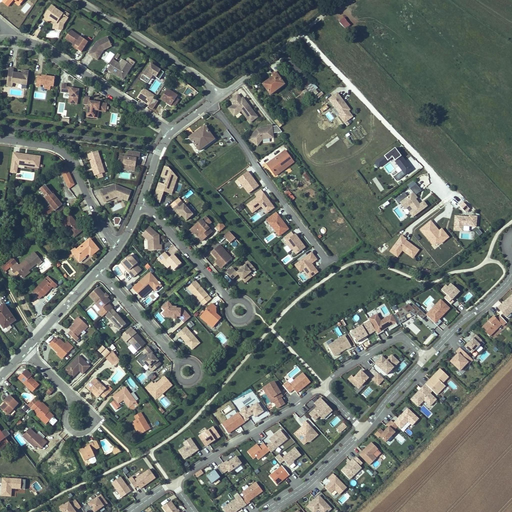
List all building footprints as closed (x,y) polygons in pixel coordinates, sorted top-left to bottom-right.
[(50,16),(48,18),(54,22),(54,21),(56,22),(57,22),(56,25),(56,29),(61,30),(62,29),(64,24),(68,17),(55,9),(55,8),(51,5),(46,13),(50,16)] [(343,17),(339,22),(343,26),(347,20),(343,17)] [(81,52),(88,42),(71,30),(65,38),(79,48),(77,50),(81,52)] [(104,50),(112,46),(107,37),(97,42),(89,54),(97,60),(104,50)] [(109,51),(104,61),(110,63),(114,53),(109,51)] [(300,69),(289,57),(284,63),(286,65),(287,64),(295,73),(300,69)] [(114,60),(107,70),(120,78),(123,74),(126,75),(132,66),(123,59),(120,64),(114,60)] [(159,80),(164,72),(154,66),(152,69),(150,70),(147,68),(145,72),(142,73),(143,75),(142,76),(140,79),(148,83),(153,75),(159,80)] [(27,85),(29,73),(23,73),(23,75),(21,74),(13,73),(14,69),(9,69),(7,82),(12,83),(27,85)] [(310,84),(303,75),(304,74),(302,71),(297,76),(296,77),(305,88),(310,84)] [(270,95),(284,84),(277,74),(273,77),(274,78),(268,82),(268,81),(263,85),(270,95)] [(54,87),(55,78),(42,76),(42,77),(37,76),(36,86),(41,87),(41,85),(44,85),(51,86),(54,87)] [(77,104),(79,90),(73,89),(71,89),(71,88),(66,87),(67,85),(62,84),(61,92),(70,93),(69,103),(77,104)] [(153,99),(155,96),(144,88),(137,98),(149,105),(151,103),(153,99)] [(179,100),(176,98),(178,96),(168,89),(161,99),(171,106),(172,105),(174,106),(179,100)] [(350,110),(344,102),(343,103),(341,101),(342,100),(337,93),(332,97),(333,99),(330,102),(336,109),(337,108),(341,113),(340,115),(339,116),(344,123),(353,117),(348,111),(350,110)] [(250,108),(248,106),(249,105),(243,98),(241,99),(238,94),(230,100),(234,105),(228,109),(234,116),(241,111),(244,109),(247,112),(244,114),(250,123),(258,117),(251,108),(250,108)] [(108,109),(108,107),(106,106),(107,104),(97,102),(97,103),(95,103),(95,102),(89,101),(90,97),(85,97),(84,105),(88,105),(87,117),(94,118),(95,110),(99,111),(99,109),(102,109),(101,111),(105,112),(106,109),(108,109)] [(273,135),(273,133),(272,126),(272,125),(268,126),(268,128),(260,129),(260,130),(258,130),(257,129),(249,139),(257,146),(263,139),(269,138),(269,136),(273,135)] [(196,137),(206,129),(204,126),(194,134),(196,137)] [(199,151),(214,139),(206,129),(196,137),(194,134),(189,138),(199,151)] [(379,167),(392,157),(405,174),(411,170),(399,153),(396,149),(395,148),(376,163),(379,167)] [(104,172),(98,151),(88,155),(92,168),(94,167),(94,170),(93,170),(95,176),(97,175),(102,173),(104,172)] [(135,162),(136,158),(132,158),(133,151),(128,151),(127,157),(120,156),(119,165),(124,165),(123,169),(134,171),(135,162)] [(278,169),(291,159),(285,151),(267,164),(276,175),(280,172),(278,169)] [(39,168),(40,157),(19,154),(19,156),(13,155),(11,172),(17,173),(18,165),(39,168)] [(280,172),(293,162),(291,159),(278,169),(280,172)] [(415,159),(410,164),(414,169),(419,164),(415,159)] [(71,175),(66,165),(60,169),(62,172),(64,171),(67,177),(71,175)] [(168,193),(172,182),(177,178),(168,168),(165,167),(161,177),(167,179),(164,185),(159,183),(154,196),(160,203),(164,191),(168,193)] [(18,179),(34,179),(34,172),(18,171),(18,179)] [(71,175),(67,177),(64,171),(62,172),(69,189),(75,184),(71,175)] [(248,171),(235,181),(240,189),(243,186),(249,194),(259,185),(248,171)] [(171,194),(177,178),(172,182),(168,193),(171,194)] [(419,203),(416,199),(417,198),(415,195),(422,191),(416,184),(410,188),(413,193),(408,197),(405,193),(395,200),(399,204),(401,203),(405,209),(407,208),(410,206),(413,209),(410,212),(413,217),(427,206),(424,201),(420,204),(418,205),(417,204),(419,203)] [(58,205),(60,203),(53,194),(53,195),(51,196),(49,194),(51,193),(45,185),(40,189),(45,196),(44,197),(51,205),(41,213),(45,217),(54,209),(55,211),(60,207),(58,205)] [(127,201),(131,191),(116,185),(114,186),(111,187),(100,192),(104,202),(117,197),(127,201)] [(267,214),(275,208),(261,189),(254,194),(256,197),(246,204),(253,213),(262,206),(267,214)] [(43,205),(39,200),(34,203),(39,209),(43,205)] [(193,215),(181,201),(173,208),(176,212),(177,210),(182,216),(186,220),(193,215)] [(459,206),(466,212),(470,208),(464,201),(459,206)] [(58,214),(65,208),(60,203),(58,205),(60,207),(55,211),(58,214)] [(282,222),(281,221),(282,220),(276,212),(266,219),(279,236),(289,229),(283,221),(282,222)] [(477,227),(478,216),(454,215),(454,230),(469,231),(469,226),(477,227)] [(82,230),(70,216),(62,222),(74,237),(82,230)] [(212,232),(207,226),(211,222),(206,216),(191,229),(194,232),(199,238),(200,237),(203,240),(212,232)] [(419,229),(434,249),(450,238),(442,227),(438,230),(431,221),(419,229)] [(219,231),(226,226),(222,222),(216,227),(219,231)] [(159,245),(159,239),(158,239),(158,237),(159,235),(149,227),(142,235),(148,240),(149,251),(161,250),(161,245),(159,245)] [(230,243),(235,238),(229,231),(224,236),(230,243)] [(294,235),(291,232),(284,237),(286,241),(285,241),(295,255),(305,247),(300,240),(299,241),(294,235)] [(91,256),(99,250),(90,239),(76,250),(72,253),(79,262),(89,254),(91,256)] [(231,242),(235,248),(240,244),(236,239),(231,242)] [(217,242),(209,250),(211,252),(219,244),(217,242)] [(232,259),(219,245),(211,252),(217,259),(223,266),(232,259)] [(22,276),(37,264),(35,262),(40,258),(34,252),(25,259),(26,260),(19,265),(12,257),(1,266),(5,271),(10,267),(13,270),(15,268),(19,273),(22,276)] [(182,264),(173,254),(169,258),(165,252),(158,258),(163,264),(163,263),(166,261),(170,266),(174,270),(182,264)] [(311,264),(315,260),(314,258),(315,257),(312,252),(298,263),(303,270),(309,278),(317,272),(311,264)] [(141,270),(136,264),(137,263),(130,255),(122,262),(129,270),(128,271),(133,278),(141,270)] [(223,266),(217,259),(215,261),(221,269),(223,266)] [(129,270),(122,262),(121,263),(128,271),(129,270)] [(252,277),(247,272),(253,267),(249,262),(237,272),(233,268),(227,273),(232,279),(238,274),(245,282),(252,277)] [(303,270),(298,263),(295,265),(300,272),(303,270)] [(162,286),(160,284),(161,284),(159,282),(158,282),(150,273),(139,282),(143,287),(136,292),(141,298),(153,288),(155,291),(162,286)] [(43,297),(52,286),(54,288),(57,285),(51,280),(49,283),(45,279),(33,293),(39,299),(42,296),(43,297)] [(211,299),(195,281),(188,287),(204,306),(211,299)] [(136,292),(143,287),(139,282),(133,288),(136,292)] [(455,296),(459,292),(451,284),(448,287),(446,285),(441,290),(447,295),(444,298),(451,305),(454,301),(452,300),(455,296)] [(113,308),(108,303),(110,301),(107,298),(104,295),(98,288),(90,295),(97,303),(102,309),(100,310),(98,312),(102,317),(105,314),(112,308),(113,308)] [(466,302),(473,296),(469,292),(462,298),(466,302)] [(510,313),(511,310),(511,294),(505,301),(506,302),(499,309),(508,319),(511,315),(510,313)] [(439,319),(449,308),(441,300),(426,315),(438,326),(442,322),(439,319)] [(190,317),(183,309),(177,309),(177,307),(172,307),(168,302),(162,307),(165,311),(164,312),(167,316),(172,316),(172,317),(173,317),(176,317),(176,316),(180,316),(180,318),(184,323),(190,317)] [(15,321),(4,304),(0,306),(0,323),(4,329),(15,321)] [(221,318),(213,311),(216,308),(212,304),(200,317),(205,321),(206,320),(214,326),(221,318)] [(404,316),(411,312),(415,316),(417,314),(422,319),(426,315),(414,304),(411,307),(408,304),(397,310),(398,312),(395,314),(400,324),(407,320),(404,316)] [(122,319),(112,308),(105,314),(119,330),(126,324),(123,320),(122,321),(121,320),(122,319)] [(398,325),(393,316),(382,322),(377,314),(369,319),(369,320),(375,330),(378,335),(384,331),(384,330),(388,327),(390,330),(398,325)] [(494,316),(482,328),(490,336),(501,325),(503,326),(506,322),(500,316),(497,319),(494,316)] [(77,336),(87,326),(79,318),(75,323),(69,329),(71,331),(68,333),(76,341),(79,338),(77,336)] [(214,326),(206,320),(205,321),(213,328),(214,326)] [(357,341),(375,330),(369,320),(351,331),(357,341)] [(416,335),(420,330),(412,323),(408,327),(416,335)] [(200,343),(186,326),(177,334),(180,337),(181,336),(186,342),(188,342),(188,345),(192,350),(200,343)] [(131,332),(129,329),(121,336),(126,342),(128,340),(138,351),(145,344),(133,330),(131,332)] [(220,333),(216,337),(222,344),(227,340),(220,333)] [(463,345),(460,348),(468,355),(470,352),(472,353),(480,345),(479,344),(482,341),(476,335),(465,347),(463,345)] [(345,336),(328,346),(334,356),(347,348),(347,349),(351,347),(345,336)] [(65,344),(59,339),(58,340),(56,338),(49,344),(58,353),(63,358),(71,350),(65,344)] [(73,348),(67,342),(65,344),(71,350),(73,348)] [(496,352),(498,349),(491,343),(489,346),(496,352)] [(455,359),(451,363),(460,371),(468,363),(469,364),(473,360),(468,355),(460,348),(456,352),(458,354),(454,358),(455,359)] [(476,359),(481,363),(490,354),(485,349),(476,359)] [(161,364),(155,357),(155,356),(150,350),(137,361),(143,367),(146,364),(149,369),(152,372),(161,364)] [(115,355),(113,351),(106,358),(109,361),(115,355)] [(109,361),(113,364),(114,363),(116,361),(118,363),(120,360),(115,355),(109,361)] [(386,361),(382,356),(380,358),(386,364),(393,356),(392,355),(386,361)] [(90,366),(79,356),(65,370),(73,378),(78,372),(77,372),(78,370),(79,371),(83,374),(90,366)] [(387,375),(399,362),(393,356),(386,364),(380,358),(375,363),(387,375)] [(373,376),(376,372),(371,368),(368,371),(373,376)] [(36,383),(30,378),(32,375),(26,369),(18,378),(32,392),(39,385),(37,382),(36,383)] [(442,383),(449,377),(440,369),(433,376),(435,378),(430,383),(429,381),(426,384),(433,391),(437,395),(445,386),(442,383)] [(362,385),(368,378),(362,372),(360,374),(359,373),(354,378),(352,376),(349,379),(356,386),(359,383),(362,385)] [(297,393),(310,382),(303,373),(292,382),(287,375),(284,377),(288,382),(283,386),(289,393),(294,389),(297,393)] [(378,385),(384,379),(378,373),(372,379),(378,385)] [(163,393),(172,385),(165,376),(155,385),(152,382),(146,388),(152,394),(154,392),(158,396),(162,392),(163,393)] [(104,398),(113,389),(109,386),(106,389),(95,378),(86,387),(90,391),(92,389),(99,396),(101,395),(104,398)] [(283,396),(274,382),(266,387),(269,391),(273,397),(272,398),(278,408),(285,404),(281,397),(283,396)] [(411,400),(418,406),(424,400),(430,406),(436,400),(430,394),(433,391),(426,384),(411,400)] [(47,397),(54,390),(51,387),(44,394),(47,397)] [(136,402),(125,387),(113,397),(115,400),(111,403),(116,410),(120,406),(118,404),(123,400),(129,407),(131,405),(134,409),(138,406),(136,402)] [(99,396),(92,389),(90,391),(98,398),(99,396)] [(163,394),(158,398),(166,407),(171,403),(163,394)] [(13,409),(18,403),(10,395),(5,401),(6,402),(0,408),(7,415),(13,409)] [(321,418),(331,409),(320,398),(314,403),(317,407),(309,414),(315,420),(320,416),(321,418)] [(248,417),(253,414),(255,417),(264,411),(256,400),(242,409),(242,411),(239,413),(245,422),(249,419),(248,417)] [(34,413),(46,424),(49,421),(53,425),(57,421),(53,417),(54,416),(49,412),(50,410),(43,403),(41,404),(38,401),(37,402),(33,406),(31,408),(35,411),(34,413)] [(9,419),(16,411),(13,409),(7,415),(6,416),(9,419)] [(419,419),(408,409),(394,423),(398,427),(400,429),(408,421),(412,426),(419,419)] [(150,429),(141,413),(134,416),(136,420),(134,421),(135,423),(139,430),(141,434),(150,429)] [(228,433),(245,422),(239,413),(222,424),(228,433)] [(303,426),(294,434),(304,444),(309,441),(307,439),(311,435),(314,438),(318,435),(305,421),(302,424),(303,426)] [(380,429),(375,434),(379,438),(380,437),(386,442),(395,432),(393,431),(398,427),(394,423),(391,421),(387,425),(389,427),(384,432),(380,429)] [(340,433),(345,428),(343,426),(344,424),(343,424),(337,429),(340,433)] [(206,446),(220,437),(213,427),(199,436),(206,446)] [(47,442),(43,439),(42,440),(36,435),(30,429),(23,436),(35,448),(37,445),(41,449),(47,442)] [(271,442),(266,446),(270,451),(271,452),(287,439),(280,430),(269,440),(271,442)] [(184,459),(198,450),(190,438),(183,443),(185,446),(178,451),(184,459)] [(94,455),(92,451),(96,449),(93,442),(84,446),(84,448),(80,450),(84,461),(89,459),(91,463),(93,464),(95,462),(96,460),(94,456),(94,455)] [(258,460),(270,451),(264,443),(259,447),(257,444),(247,452),(253,459),(256,457),(258,460)] [(372,455),(378,449),(372,443),(359,455),(370,465),(376,459),(372,455)] [(121,452),(116,446),(113,449),(113,452),(114,455),(121,452)] [(279,454),(275,457),(280,463),(284,460),(289,466),(293,463),(294,461),(301,455),(295,448),(282,458),(279,454)] [(230,472),(241,463),(236,457),(228,463),(225,465),(223,463),(219,467),(223,473),(228,470),(230,472)] [(350,479),(361,468),(359,466),(362,463),(357,457),(354,460),(353,459),(341,471),(350,479)] [(73,469),(71,460),(62,462),(60,463),(60,460),(55,461),(55,460),(51,461),(51,462),(54,471),(57,470),(58,474),(73,469)] [(270,476),(277,485),(289,475),(282,466),(270,476)] [(223,473),(219,467),(215,470),(219,476),(223,473)] [(132,477),(129,479),(135,488),(138,486),(140,489),(156,478),(149,469),(134,480),(132,477)] [(219,476),(215,470),(206,476),(212,484),(220,477),(219,476)] [(347,488),(333,474),(328,479),(331,482),(325,488),(330,494),(335,490),(340,495),(347,488)] [(127,493),(130,491),(120,477),(112,483),(122,498),(127,494),(127,493)] [(12,488),(25,489),(26,479),(2,478),(1,496),(12,496),(12,488)] [(256,482),(242,492),(245,496),(242,498),(246,505),(250,502),(249,501),(262,491),(256,482)] [(242,498),(239,494),(235,497),(236,499),(223,509),(224,511),(235,511),(242,507),(246,505),(242,498)] [(101,511),(106,509),(105,507),(108,504),(101,495),(82,509),(84,511),(97,511),(99,511),(100,511),(101,511)] [(327,511),(331,509),(319,496),(312,502),(310,504),(307,506),(312,511),(316,511),(319,510),(320,511),(327,511)] [(81,507),(76,500),(70,504),(69,502),(64,505),(64,504),(59,507),(62,511),(75,511),(81,507)] [(178,511),(171,501),(162,507),(165,511),(178,511)]
